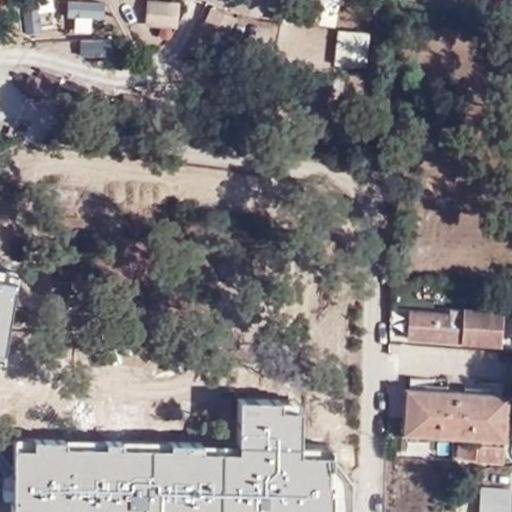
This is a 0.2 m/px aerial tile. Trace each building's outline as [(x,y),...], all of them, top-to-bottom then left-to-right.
[(89,19),(104,18),(102,0),(89,0),(66,2),(69,35),(90,33),(89,19)] [(142,0),(144,26),(175,25),(173,0),(142,0)] [(335,65),(367,65),(367,29),(335,29),(335,65)] [(66,101),(72,86),(75,77),(43,66),(39,74),(33,73),(27,88),(66,101)] [(88,93),(72,86),(66,101),(84,107),(88,93)] [(0,330),(2,331),(3,309),(23,310),(23,291),(0,290),(0,330)] [(501,314),(410,310),(409,337),(500,341),(501,314)] [(404,432),(503,438),(506,392),(498,391),(499,381),(484,380),(485,391),(427,390),(428,378),(412,377),(412,389),(405,389),(404,432)] [(12,449),(11,511),(329,511),(331,454),(301,454),(301,410),(280,410),(280,401),(239,401),(238,453),(201,452),(201,444),(170,444),(170,449),(119,449),(119,442),(105,442),(104,447),(63,447),(63,438),(32,437),(31,450),(12,449)] [(511,511),(511,488),(482,487),(481,511),(511,511)]
